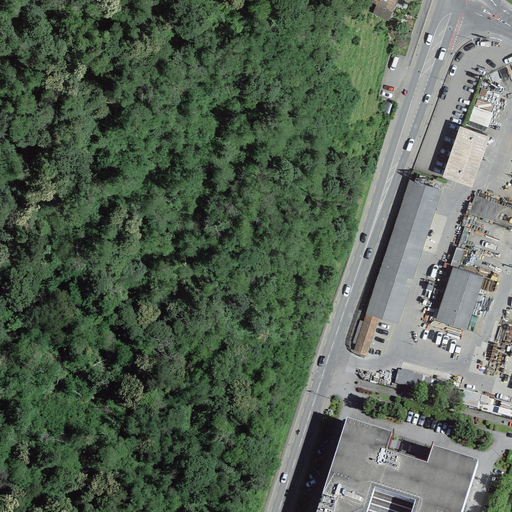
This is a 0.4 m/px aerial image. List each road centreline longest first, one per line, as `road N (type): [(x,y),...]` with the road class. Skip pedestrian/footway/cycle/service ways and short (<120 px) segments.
road 1 (secondary): [(280,511),(450,0)]
road 2 (track): [(236,0),(237,38),(179,289),(93,511)]
